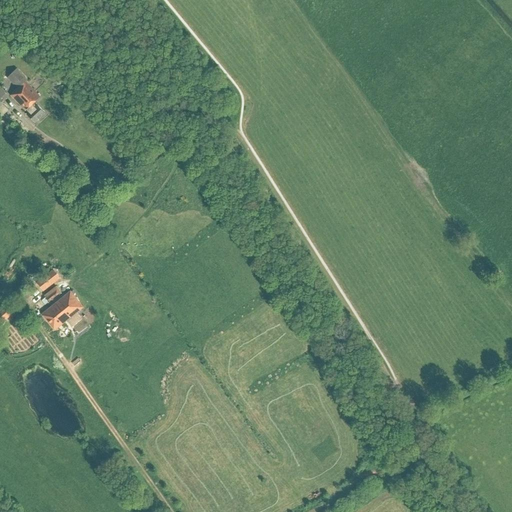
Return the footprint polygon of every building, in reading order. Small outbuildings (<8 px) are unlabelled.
[(24,66),(20,71),(28,78),(32,73),(24,66)] [(29,115),(36,123),(47,112),(36,101),(41,97),(26,81),(28,80),(17,68),(7,77),(18,88),(11,95),(26,111),(28,110),(31,113),(29,115)] [(14,102),(10,106),(15,111),(19,108),(14,102)] [(58,277),(53,270),(48,273),(53,281),(58,277)] [(53,283),(46,275),(33,285),(40,294),(53,283)] [(56,286),(44,296),(49,302),(61,292),(56,286)] [(80,309),(68,293),(39,315),(52,331),(80,309)] [(0,324),(12,314),(5,305),(0,309),(0,324)]
